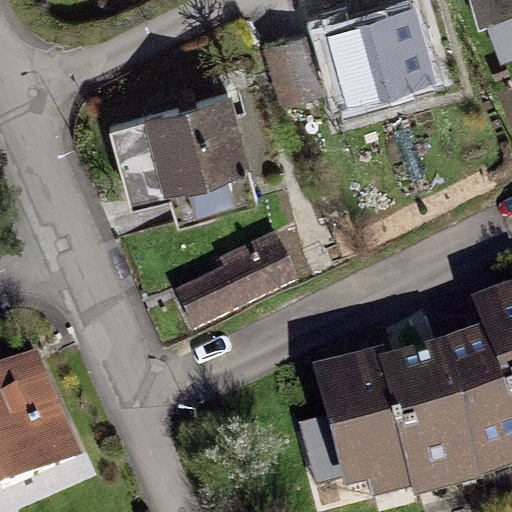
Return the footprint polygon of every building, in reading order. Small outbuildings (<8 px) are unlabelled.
[(511,0),(454,0),(462,30),(511,17),(511,0)] [(414,7),(326,36),(352,117),(438,89),(414,7)] [(217,98),(121,120),(140,204),(236,182),(217,98)] [(174,288),(193,327),(298,277),(276,229),(219,256),(223,266),(174,288)] [(362,359),(291,379),(329,506),(353,499),(356,511),(418,511),(511,484),(511,451),(510,444),(511,443),(511,295),(449,313),(461,353),(368,380),(362,359)] [(29,361),(0,372),(0,511),(78,481),(29,361)]
